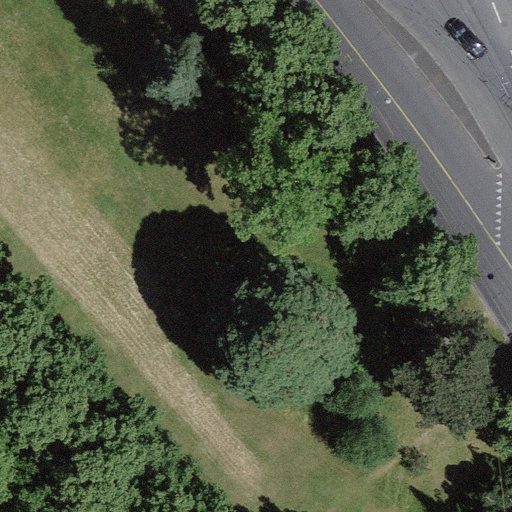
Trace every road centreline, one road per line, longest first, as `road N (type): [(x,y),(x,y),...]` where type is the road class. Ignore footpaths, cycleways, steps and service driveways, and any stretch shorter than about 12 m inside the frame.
road 1 (primary): [(334,0),(344,31),(511,258)]
road 2 (primary): [(507,79),(403,0)]
